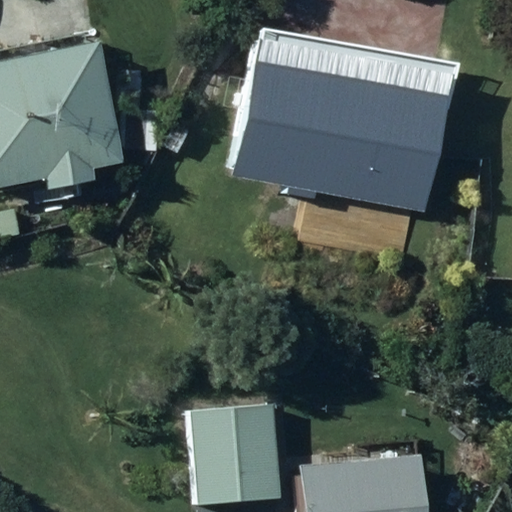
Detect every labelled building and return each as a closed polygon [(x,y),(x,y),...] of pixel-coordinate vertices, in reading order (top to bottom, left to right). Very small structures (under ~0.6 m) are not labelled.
[(219,176),(278,186),(276,194),(305,199),(306,192),(416,211),(440,76),(243,41),(219,176)] [(84,43),(0,60),(0,185),(31,179),(33,189),(79,179),(77,170),(108,164),(84,43)] [(168,127),(157,146),(171,154),(182,135),(168,127)] [(264,407),(183,413),(191,504),(272,497),(264,407)] [(416,511),(410,454),(287,466),(291,511),(416,511)]
